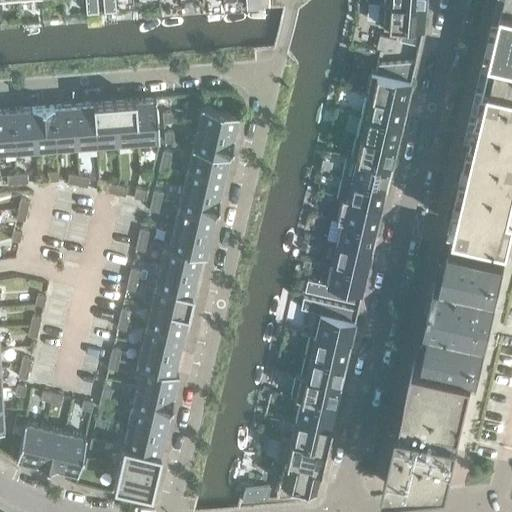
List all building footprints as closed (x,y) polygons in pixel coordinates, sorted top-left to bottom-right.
[(378,0),(377,23),(402,25),(409,26),(422,27),(424,4),(383,1),(383,0),(378,0)] [(511,203),(511,0),(503,0),(471,138),(476,139),(456,226),(510,239),(511,230),(511,224),(511,225),(505,223),(508,208),(511,208),(511,203)] [(115,8),(114,1),(103,1),(103,9),(115,8)] [(97,2),(85,3),(86,11),(97,10),(97,2)] [(402,25),(399,39),(406,41),(407,33),(409,26),(402,25)] [(409,26),(407,33),(419,36),(422,27),(409,26)] [(407,33),(406,41),(407,41),(417,43),(418,43),(418,41),(419,36),(407,33)] [(376,46),(392,49),(395,38),(379,34),(376,46)] [(414,59),(400,60),(401,69),(412,68),(414,59)] [(400,60),(392,61),(393,75),(401,77),(401,69),(400,60)] [(392,61),(384,62),(385,73),(393,75),(392,61)] [(376,62),(375,70),(385,73),(384,62),(376,62)] [(412,68),(401,69),(401,77),(410,79),(412,68)] [(370,69),(365,91),(405,100),(410,79),(401,77),(393,75),(385,73),(375,70),(370,69)] [(365,91),(360,112),(400,121),(405,100),(365,91)] [(133,98),(136,139),(158,137),(155,96),(133,98)] [(116,141),(136,139),(133,98),(113,100),(116,141)] [(96,142),(116,141),(113,100),(93,101),(96,142)] [(75,144),(96,142),(93,101),(72,103),(75,144)] [(55,145),(75,144),(72,103),(52,104),(55,145)] [(35,147),(55,145),(52,104),(32,106),(35,147)] [(201,104),(196,125),(233,134),(238,113),(201,104)] [(14,148),(35,147),(32,106),(11,107),(14,148)] [(0,149),(14,148),(11,107),(0,108),(0,149)] [(162,121),(172,120),(171,110),(162,111),(162,121)] [(360,112),(355,133),(395,143),(400,121),(360,112)] [(228,153),(233,134),(196,125),(191,145),(228,153)] [(172,129),(163,130),(164,140),(173,140),(172,129)] [(350,153),(350,154),(390,163),(395,143),(355,133),(350,153)] [(223,173),(228,153),(191,145),(187,165),(223,173)] [(162,148),(160,158),(169,161),(171,151),(162,148)] [(346,152),(341,174),(385,185),(390,163),(350,154),(350,153),(346,152)] [(169,161),(160,158),(158,168),(167,170),(169,161)] [(219,193),(223,173),(187,165),(182,185),(219,193)] [(47,180),(58,179),(57,169),(47,170),(47,180)] [(7,183),(17,182),(16,172),(6,173),(7,183)] [(16,172),(17,182),(27,181),(27,172),(16,172)] [(66,181),(76,183),(78,174),(69,172),(66,181)] [(78,174),(76,183),(86,185),(89,176),(78,174)] [(336,195),(335,196),(340,198),(340,196),(380,205),(385,185),(341,174),(336,195)] [(105,190),(115,192),(117,183),(107,180),(105,190)] [(117,183),(115,192),(125,194),(127,185),(117,183)] [(214,213),(219,193),(182,185),(177,204),(214,213)] [(142,198),(144,189),(135,187),(133,196),(142,198)] [(153,188),(151,198),(160,200),(162,190),(153,188)] [(336,216),(335,219),(340,220),(340,218),(375,226),(380,205),(340,196),(340,198),(336,216)] [(17,207),(26,209),(29,199),(20,197),(17,207)] [(160,200),(151,198),(148,208),(158,210),(160,200)] [(210,233),(214,213),(177,204),(173,224),(210,233)] [(26,209),(17,207),(15,217),(24,219),(26,209)] [(340,220),(335,240),(370,248),(375,226),(340,218),(340,220)] [(205,254),(210,233),(173,224),(168,243),(168,244),(200,252),(200,253),(205,254)] [(137,237),(146,239),(148,229),(139,227),(137,237)] [(19,240),(22,230),(12,228),(10,238),(19,240)] [(146,239),(137,237),(134,247),(144,249),(146,239)] [(335,240),(330,261),(365,269),(370,248),(335,240)] [(431,323),(423,358),(474,370),(473,372),(479,373),(506,254),(450,241),(441,278),(436,277),(426,322),(431,323)] [(164,242),(159,263),(196,272),(200,253),(200,252),(168,244),(168,243),(164,242)] [(325,282),(325,283),(329,284),(337,286),(345,287),(352,289),(360,291),(365,269),(330,261),(325,282)] [(196,272),(159,263),(154,283),(191,291),(196,272)] [(130,267),(128,277),(137,279),(139,269),(130,267)] [(134,289),(137,279),(128,277),(125,286),(134,289)] [(306,278),(304,289),(312,291),(314,280),(306,278)] [(314,280),(312,291),(319,293),(322,282),(314,280)] [(322,282),(319,293),(327,295),(329,284),(325,283),(325,282),(322,282)] [(191,291),(154,283),(150,303),(186,311),(191,291)] [(329,284),(327,295),(334,296),(337,286),(329,284)] [(337,286),(334,296),(342,298),(345,287),(337,286)] [(345,287),(342,298),(350,300),(352,289),(345,287)] [(352,289),(350,300),(358,302),(360,291),(352,289)] [(43,305),(45,295),(36,292),(34,303),(43,305)] [(310,297),(302,295),(300,306),(307,308),(310,297)] [(307,308),(314,310),(315,310),(318,299),(310,297),(307,308)] [(318,299),(315,310),(323,312),(325,301),(318,299)] [(323,312),(330,313),(333,302),(325,301),(323,312)] [(330,313),(338,315),(341,304),(333,302),(330,313)] [(186,311),(150,303),(145,323),(182,331),(186,311)] [(338,315),(346,317),(348,306),(341,304),(338,315)] [(121,306),(118,316),(127,318),(130,309),(121,306)] [(348,306),(346,317),(354,319),(356,308),(348,306)] [(314,310),(309,332),(349,341),(354,319),(346,317),(338,315),(330,313),(323,312),(315,310),(314,310)] [(32,313),(29,324),(38,326),(41,315),(32,313)] [(127,318),(118,316),(116,326),(125,328),(127,318)] [(182,331),(145,323),(140,342),(177,351),(182,331)] [(29,324),(27,333),(36,335),(38,326),(29,324)] [(309,332),(304,352),(344,362),(349,341),(309,332)] [(177,351),(140,342),(135,363),(140,364),(140,363),(173,371),(173,370),(177,351)] [(109,356),(118,358),(121,348),(111,346),(109,356)] [(339,383),(344,362),(304,352),(299,373),(299,374),(339,383)] [(22,355),(20,365),(29,367),(31,357),(22,355)] [(116,368),(118,358),(109,356),(107,366),(116,368)] [(474,370),(423,358),(415,356),(384,482),(449,477),(473,372),(474,370)] [(140,364),(136,383),(173,392),(177,372),(177,371),(173,370),(173,371),(140,363),(140,364)] [(29,367),(20,365),(17,375),(26,377),(29,367)] [(289,395),(299,397),(299,395),(334,404),(339,383),(299,374),(299,373),(295,371),(289,395)] [(26,384),(25,384),(16,382),(14,392),(23,394),(26,384)] [(136,383),(131,403),(168,412),(173,392),(136,383)] [(100,396),(109,398),(111,388),(102,386),(100,396)] [(40,398),(50,400),(52,391),(42,389),(40,398)] [(52,391),(50,400),(60,402),(62,393),(52,391)] [(299,395),(299,397),(294,417),(329,425),(334,404),(299,395)] [(107,408),(109,398),(100,396),(98,406),(107,408)] [(93,400),(83,398),(80,407),(91,410),(93,400)] [(131,403),(127,423),(163,432),(168,412),(131,403)] [(22,424),(24,419),(23,419),(25,414),(16,412),(13,422),(22,424)] [(104,418),(95,416),(93,426),(102,428),(104,418)] [(294,417),(289,437),(289,438),(324,446),(329,425),(294,417)] [(36,461),(44,424),(24,419),(22,424),(15,456),(36,461)] [(127,423),(122,443),(159,451),(163,432),(127,423)] [(56,466),(64,429),(44,424),(36,461),(56,466)] [(64,429),(56,466),(77,471),(85,434),(64,429)] [(319,467),(324,446),(289,438),(289,437),(280,435),(275,458),(284,460),(284,459),(319,467)] [(88,446),(97,448),(100,438),(91,436),(88,446)] [(122,443),(117,463),(154,471),(159,451),(122,443)] [(86,455),(84,465),(93,467),(95,457),(86,455)] [(314,489),(319,467),(284,459),(284,460),(276,495),(295,494),(297,485),(314,489)] [(149,492),(154,471),(117,463),(112,484),(149,492)] [(266,496),(269,484),(260,485),(257,497),(266,496)] [(257,497),(260,485),(252,486),(249,498),(257,497)] [(249,498),(252,486),(244,486),(241,498),(249,498)]
